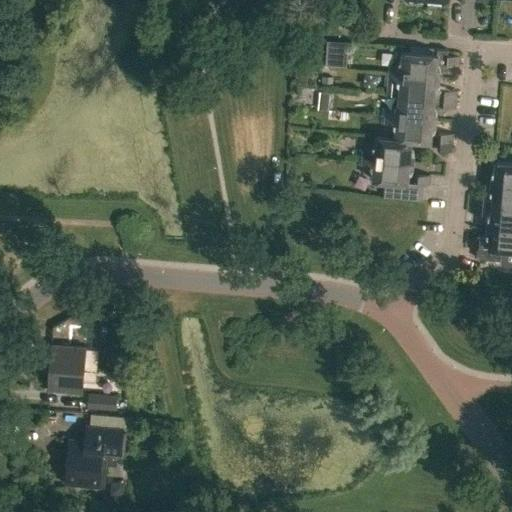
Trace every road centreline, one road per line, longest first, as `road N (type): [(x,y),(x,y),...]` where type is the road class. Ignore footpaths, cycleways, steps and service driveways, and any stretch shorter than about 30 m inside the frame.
road 1 (unclassified): [(388,316),(333,292),(98,272),(54,281),(0,324)]
road 2 (residential): [(474,49),(451,244),(388,316)]
road 3 (unclassified): [(511,484),(388,316)]
